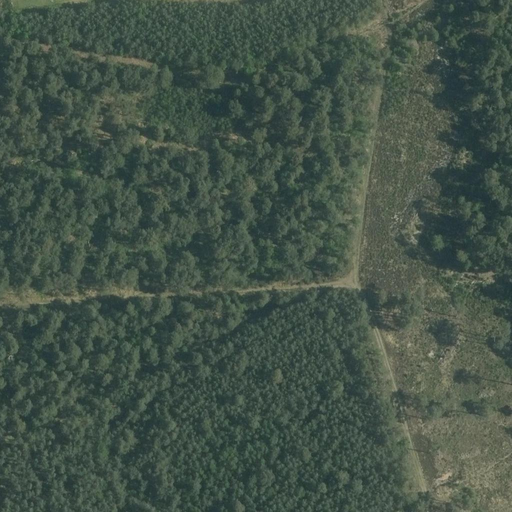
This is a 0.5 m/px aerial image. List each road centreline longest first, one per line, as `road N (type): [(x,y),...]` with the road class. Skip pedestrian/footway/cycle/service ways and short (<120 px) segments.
road 1 (track): [(381,0),(391,35),(354,281),(426,511)]
road 2 (track): [(0,307),(236,296),(354,281)]
